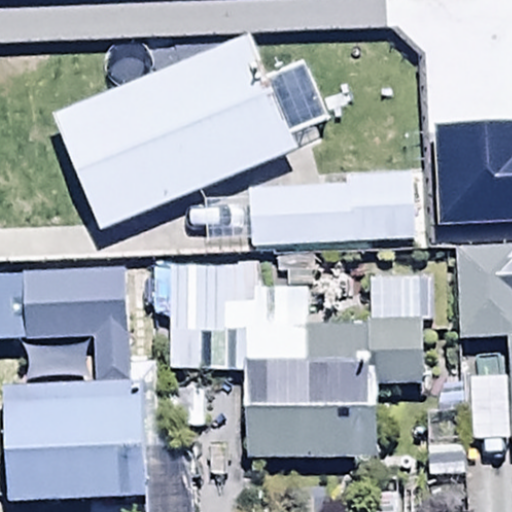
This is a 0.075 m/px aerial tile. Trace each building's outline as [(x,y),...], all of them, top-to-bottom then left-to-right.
[(323,123),(299,65),(257,82),(230,16),(161,44),(170,67),(43,119),(90,234),(290,153),(284,139),(323,123)] [(338,190),(242,194),(244,249),(411,243),(409,175),(338,177),(338,190)] [(511,204),(499,204),(500,244),(511,243),(511,204)] [(511,249),(489,251),(451,253),(455,342),(501,340),(502,356),(472,358),(472,346),(453,347),(454,379),(464,379),(465,403),(457,404),(458,419),(464,418),(465,444),(506,443),(507,451),(511,450),(511,249)] [(156,277),(155,338),(224,339),(224,309),(239,309),(239,296),(249,296),(249,266),(230,265),(230,270),(164,269),(164,266),(149,265),(149,277),(156,277)] [(370,392),(417,391),(416,322),(361,322),(361,330),(238,331),(239,464),(370,463),(370,392)] [(135,388),(0,389),(0,504),(136,503),(135,388)]
